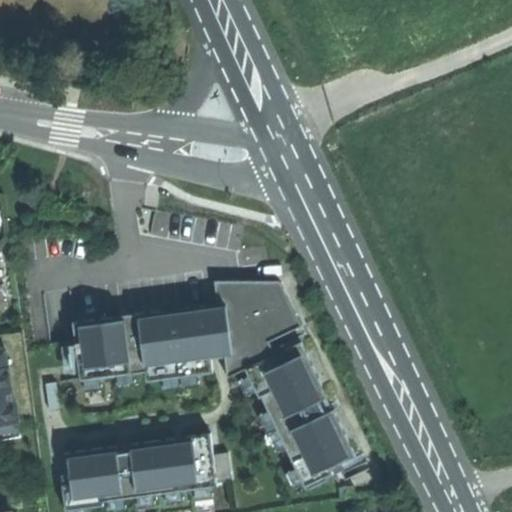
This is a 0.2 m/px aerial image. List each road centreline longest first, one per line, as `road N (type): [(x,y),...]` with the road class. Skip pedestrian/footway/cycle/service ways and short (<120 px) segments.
road 1 (secondary): [(458,511),(299,169)]
road 2 (track): [(511,31),(305,118),(287,138)]
road 3 (tertiary): [(130,130),(192,161),(256,176),(299,169)]
road 4 (tertiary): [(223,5),(190,103),(130,130)]
road 5 (tertiary): [(287,138),(130,130)]
road 6 (secondary): [(287,138),(223,5)]
road 7 (tertiary): [(130,130),(0,107)]
